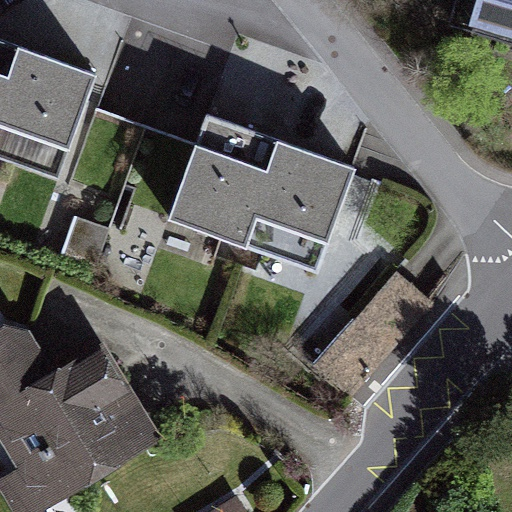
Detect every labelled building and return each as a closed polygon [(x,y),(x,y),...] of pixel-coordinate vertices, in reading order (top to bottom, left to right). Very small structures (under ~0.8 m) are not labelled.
[(511,0),(461,0),(457,18),(511,32),(511,0)] [(0,139),(37,39),(0,24),(0,139)] [(115,67),(37,39),(0,139),(0,150),(74,178),(115,67)] [(295,134),(217,106),(176,216),(254,245),(295,134)] [(372,163),(295,134),(254,245),(331,274),(372,163)] [(40,318),(0,338),(0,460),(27,511),(43,511),(174,444),(118,336),(64,364),(40,318)]
